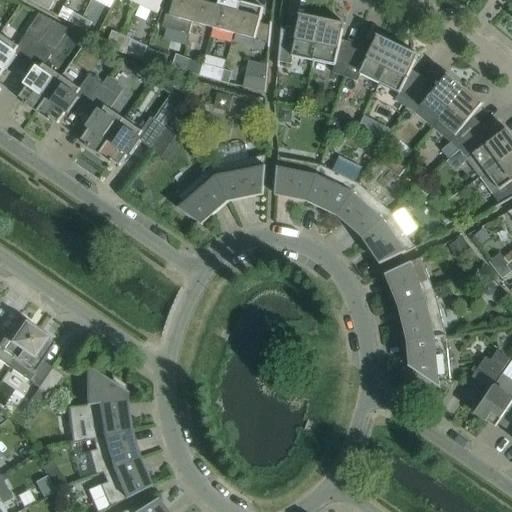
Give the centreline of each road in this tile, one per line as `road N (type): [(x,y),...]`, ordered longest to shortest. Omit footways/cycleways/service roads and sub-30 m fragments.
road 1 (residential): [(203,271),(255,237),(319,248),(348,281),(365,319),(372,394)]
road 2 (residential): [(203,271),(0,133)]
road 3 (residential): [(0,256),(166,370)]
road 4 (residential): [(511,489),(372,394)]
road 5 (residential): [(227,511),(180,458),(165,416),(166,370)]
